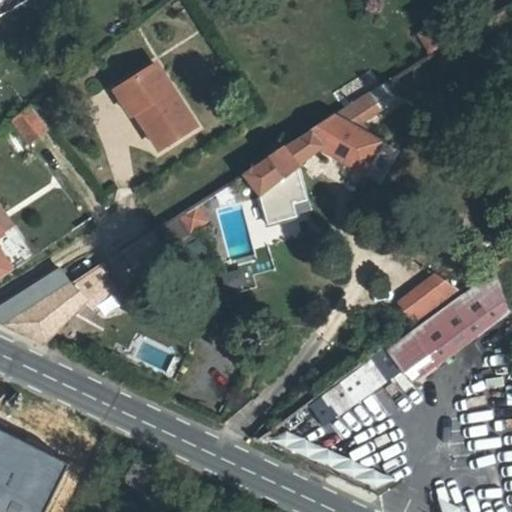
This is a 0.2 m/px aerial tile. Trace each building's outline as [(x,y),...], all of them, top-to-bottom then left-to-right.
[(430,21),(414,34),(429,53),(445,40),(430,21)] [(154,58),(129,76),(144,98),(134,105),(160,143),(195,118),(154,58)] [(395,136),(372,125),(396,108),(381,85),(390,80),(381,65),(345,89),(353,102),(295,140),(292,134),(278,142),(281,148),(255,165),(273,193),(301,174),(310,187),(324,178),(315,165),(341,147),(381,167),(395,136)] [(130,107),(134,105),(144,98),(129,76),(116,86),(130,107)] [(10,116),(28,140),(50,125),(31,100),(10,116)] [(0,215),(8,226),(19,218),(1,194),(0,194),(0,215)] [(0,316),(47,337),(87,294),(84,287),(92,282),(85,271),(72,279),(60,266),(0,306),(0,316)] [(511,297),(507,266),(413,336),(437,369),(511,313),(511,297)] [(393,296),(381,306),(405,331),(416,320),(393,296)] [(381,306),(360,326),(383,351),(405,331),(381,306)] [(318,394),(333,417),(374,389),(358,366),(318,394)] [(43,511),(67,462),(0,428),(0,511),(43,511)]
